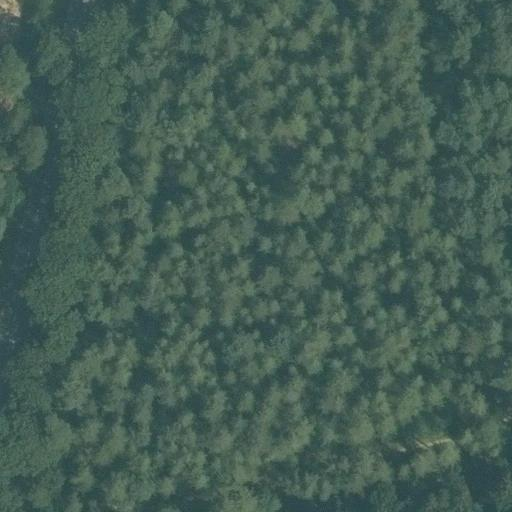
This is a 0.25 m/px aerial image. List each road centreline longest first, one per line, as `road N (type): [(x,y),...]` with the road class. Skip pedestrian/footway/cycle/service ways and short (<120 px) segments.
road 1 (primary): [(0,339),(79,0)]
road 2 (track): [(331,511),(511,465)]
